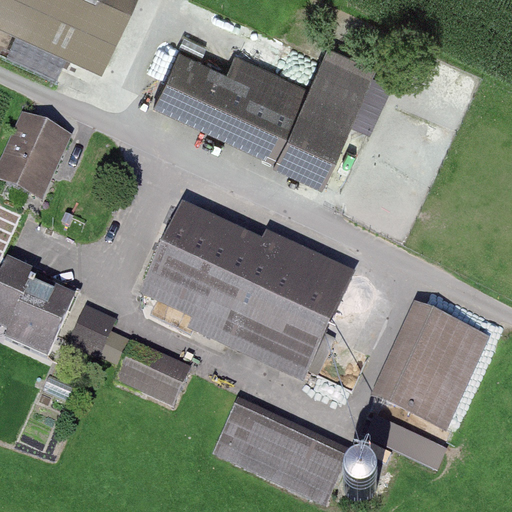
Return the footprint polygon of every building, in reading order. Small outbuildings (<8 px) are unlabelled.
[(136,0),(0,0),(0,23),(107,69),(136,0)] [(198,59),(172,119),(343,194),(390,89),(336,65),(316,111),(198,59)] [(72,142),(21,117),(0,159),(0,195),(36,214),(72,142)] [(194,212),(147,307),(317,391),(364,297),(194,212)] [(71,290),(6,260),(0,272),(0,341),(39,360),(71,290)] [(121,329),(83,309),(59,353),(98,373),(121,329)] [(495,350),(415,317),(380,404),(460,436),(495,350)] [(189,372),(131,342),(110,383),(168,413),(189,372)] [(343,511),(365,469),(231,403),(205,455),(319,511),(343,511)]
